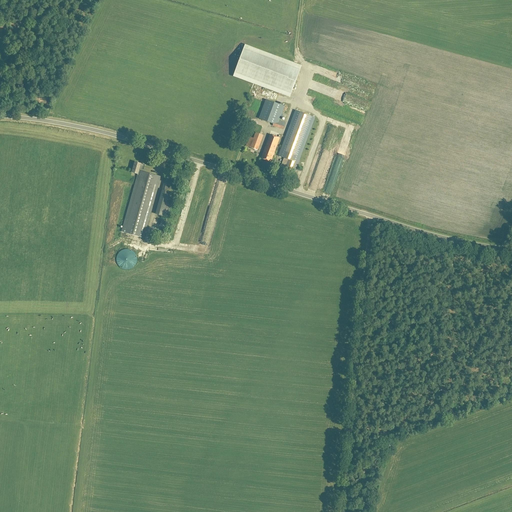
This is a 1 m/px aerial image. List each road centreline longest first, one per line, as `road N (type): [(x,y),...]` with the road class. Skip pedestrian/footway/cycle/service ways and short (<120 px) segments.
road 1 (unclassified): [(511,249),(441,237),(104,132),(0,115)]
road 2 (track): [(342,511),(371,215)]
